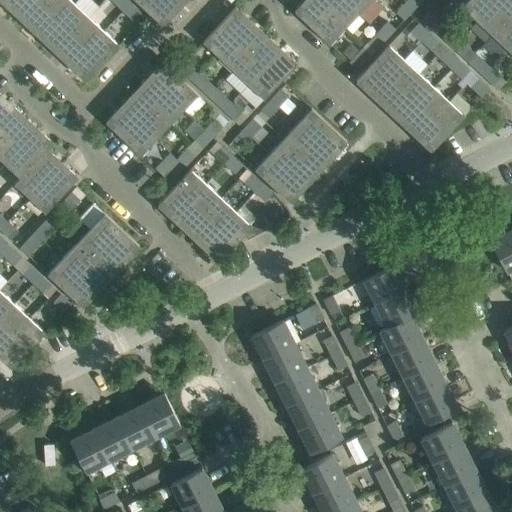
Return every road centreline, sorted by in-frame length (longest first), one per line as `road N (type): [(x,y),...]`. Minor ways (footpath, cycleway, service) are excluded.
road 1 (residential): [(511,447),(420,266),(405,199)]
road 2 (residential): [(214,296),(67,131),(88,108)]
road 3 (residential): [(435,185),(284,29),(272,0)]
road 4 (residential): [(265,509),(243,454),(269,440),(194,306)]
road 5 (residential): [(214,296),(405,199)]
road 6 (residential): [(3,399),(194,306)]
road 7 (residential): [(88,108),(147,46),(183,33),(214,0)]
